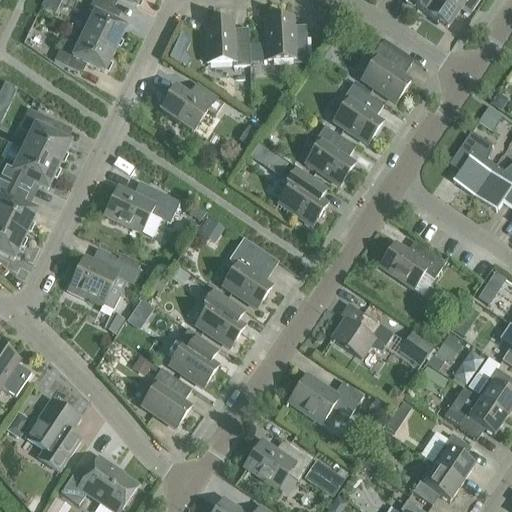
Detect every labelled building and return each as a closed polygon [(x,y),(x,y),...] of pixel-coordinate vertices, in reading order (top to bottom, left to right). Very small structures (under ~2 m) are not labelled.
[(108,9),(112,0),(114,0),(136,10),(140,0),(89,0),(93,2),(108,9)] [(426,16),(436,0),(406,0),(405,2),(426,16)] [(436,0),(426,16),(446,30),(462,7),(471,13),(480,0),(436,0)] [(108,9),(93,2),(88,12),(93,15),(82,37),(115,52),(126,30),(110,22),(115,12),(108,9)] [(291,20),(265,21),(266,45),(267,63),(293,61),(293,66),(307,65),(305,28),(292,29),(291,20)] [(231,23),(205,24),(207,66),(232,64),(232,69),(249,68),(249,64),(248,46),(247,31),(231,32),(231,23)] [(115,52),(82,37),(76,51),(63,44),(54,63),(76,74),(81,64),(104,75),(115,52)] [(361,82),(395,105),(410,83),(402,78),(410,66),(380,46),(371,58),(375,61),(361,82)] [(322,51),(316,61),(325,67),(331,58),(322,51)] [(0,95),(11,101),(17,90),(4,84),(0,92),(0,95)] [(332,124),(367,147),(382,125),(374,120),(382,108),(351,87),(343,100),(347,103),(332,124)] [(159,112),(192,135),(207,113),(215,118),(223,106),(195,88),(188,99),(174,90),(173,93),(174,94),(163,111),(161,110),(159,112)] [(498,95),(491,106),(501,113),(508,102),(498,95)] [(489,109),(478,124),(493,134),(503,119),(489,109)] [(22,151),(58,169),(70,144),(55,137),(60,126),(29,111),(19,130),(30,136),(22,151)] [(495,147),(511,157),(511,128),(509,127),(495,147)] [(305,165),(339,188),(354,166),(346,161),(354,149),(324,129),(315,141),(319,144),(305,165)] [(269,139),(269,140),(269,141),(270,142),(270,144),(271,145),(272,145),(273,146),(274,147),(275,147),(276,147),(277,147),(279,147),(280,146),(281,145),(282,145),(282,144),(283,142),(283,141),(283,140),(283,139),(283,138),(282,137),(282,136),(281,135),(280,134),(279,134),(277,133),(276,133),(275,133),(274,134),(273,134),(272,135),(271,136),(270,137),(270,138),(269,139)] [(475,200),(496,168),(487,163),(493,149),(471,135),(450,167),(461,174),(453,185),(475,200)] [(251,146),(245,153),(261,166),(267,159),(251,146)] [(0,169),(0,183),(22,194),(27,183),(47,193),(58,169),(22,151),(15,167),(4,161),(0,169)] [(496,168),(475,200),(496,214),(504,203),(511,208),(511,166),(504,174),(496,168)] [(277,206),(312,229),(326,207),(319,202),(327,191),(296,170),(288,182),(292,185),(277,206)] [(22,194),(0,183),(0,226),(25,238),(36,214),(17,204),(22,194)] [(112,205),(106,219),(140,236),(149,216),(169,226),(179,205),(147,189),(141,202),(117,190),(110,204),(112,205)] [(194,208),(189,216),(199,223),(204,215),(194,208)] [(208,219),(197,235),(214,246),(225,230),(208,219)] [(25,238),(0,226),(0,255),(13,262),(25,238)] [(256,311),(271,289),(264,284),(277,265),(246,244),(232,264),(236,267),(222,288),(256,311)] [(423,276),(433,282),(445,264),(425,251),(419,261),(395,245),(379,269),(412,292),(423,276)] [(112,313),(126,285),(132,288),(139,273),(114,262),(110,271),(84,259),(67,294),(83,302),(83,300),(101,308),(102,307),(112,313)] [(489,281),(501,289),(505,282),(494,275),(489,281)] [(195,328),(229,351),(244,329),(237,324),(244,313),(213,293),(205,304),(209,307),(195,328)] [(446,310),(455,316),(462,306),(464,308),(469,300),(458,293),(446,310)] [(140,303),(126,324),(132,328),(141,316),(147,320),(153,312),(140,303)] [(344,321),(330,341),(361,362),(369,350),(380,355),(393,337),(362,316),(354,328),(344,321)] [(116,317),(107,332),(115,337),(124,322),(116,317)] [(468,331),(458,324),(452,332),(463,339),(468,331)] [(511,328),(510,327),(509,326),(499,341),(510,349),(501,363),(511,370),(511,328)] [(168,368),(203,391),(217,369),(210,364),(218,353),(187,332),(179,344),(183,346),(168,368)] [(399,354),(423,370),(438,349),(414,333),(399,354)] [(433,359),(443,366),(445,362),(457,345),(459,342),(449,335),(433,359)] [(0,392),(1,390),(15,399),(30,376),(17,367),(20,363),(0,349),(0,392)] [(139,358),(135,364),(148,373),(149,371),(152,367),(139,358)] [(421,378),(424,380),(433,386),(440,390),(446,382),(427,369),(421,378)] [(476,400),(506,420),(511,411),(511,397),(508,395),(511,389),(511,382),(495,371),(486,384),(476,377),(468,390),(478,397),(476,400)] [(141,408),(175,431),(190,409),(183,405),(191,393),(160,372),(151,385),(155,387),(141,408)] [(330,413),(336,411),(348,420),(363,399),(341,384),(333,396),(305,377),(288,404),(321,426),(330,413)] [(506,420),(476,400),(462,391),(443,420),(476,442),(483,432),(493,439),(506,420)] [(387,408),(378,403),(371,413),(381,419),(387,408)] [(37,460),(59,475),(80,443),(68,435),(77,422),(51,404),(26,441),(43,452),(37,460)] [(397,411),(406,417),(411,410),(402,404),(397,411)] [(18,414),(5,432),(18,441),(30,422),(18,414)] [(399,427),(391,421),(385,430),(394,436),(399,427)] [(431,466),(461,486),(474,468),(463,461),(470,451),(450,437),(431,466)] [(301,439),(297,446),(311,454),(315,448),(301,439)] [(244,470),(277,492),(287,477),(297,484),(312,461),(289,446),(282,458),(261,444),(244,470)] [(376,474),(381,467),(380,458),(373,453),(364,466),(376,474)] [(78,469),(60,495),(78,508),(86,496),(100,505),(95,511),(121,511),(136,489),(114,474),(115,472),(98,461),(88,476),(78,469)] [(303,482),(331,501),(344,483),(315,464),(303,482)] [(449,505),(461,486),(431,466),(412,495),(432,508),(439,498),(449,505)] [(340,470),(335,477),(344,483),(349,475),(340,470)] [(40,511),(46,503),(34,495),(25,508),(31,511),(40,511)] [(68,511),(70,510),(55,500),(47,511),(68,511)] [(263,511),(259,509),(256,511),(237,511),(222,502),(214,511),(263,511)] [(400,511),(418,511),(406,503),(400,511)]
